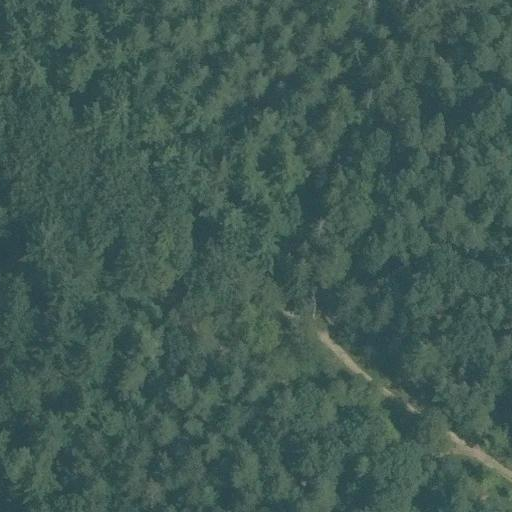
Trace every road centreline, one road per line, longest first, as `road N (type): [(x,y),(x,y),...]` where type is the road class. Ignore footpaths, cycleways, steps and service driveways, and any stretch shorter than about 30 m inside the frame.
road 1 (track): [(0,100),(231,254),(355,369),(511,470)]
road 2 (track): [(0,171),(168,320),(434,491)]
road 3 (unknown): [(511,347),(468,442),(420,511)]
